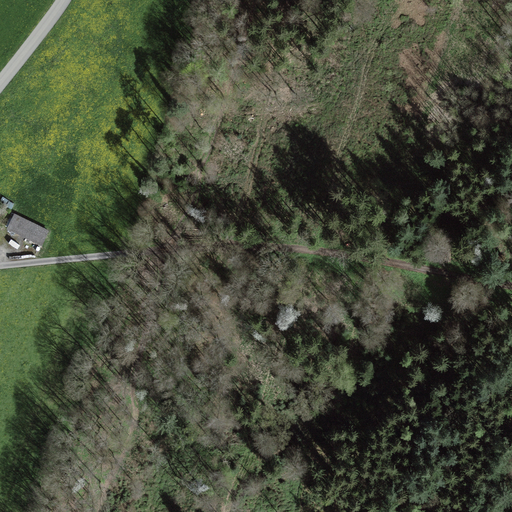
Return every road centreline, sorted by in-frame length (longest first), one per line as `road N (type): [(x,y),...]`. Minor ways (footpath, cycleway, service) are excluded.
road 1 (track): [(511,286),(286,247),(169,248)]
road 2 (track): [(169,248),(0,266)]
